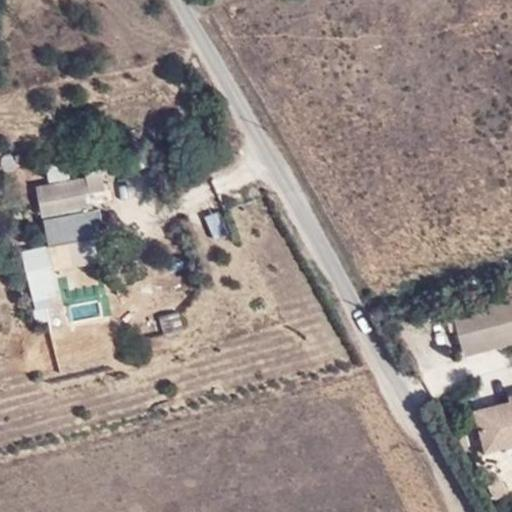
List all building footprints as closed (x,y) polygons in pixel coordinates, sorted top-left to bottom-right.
[(67,153),(44,157),(48,175),(70,171),(67,153)] [(87,175),(37,184),(43,216),(93,207),(90,192),(106,189),(102,167),(86,170),(87,175)] [(47,252),(43,236),(19,242),(23,257),(47,252)] [(511,293),(454,309),(465,353),(511,340),(511,293)] [(177,307),(157,315),(164,332),(184,324),(177,307)] [(511,387),(508,389),(509,395),(472,406),(485,450),(511,441),(511,387)]
